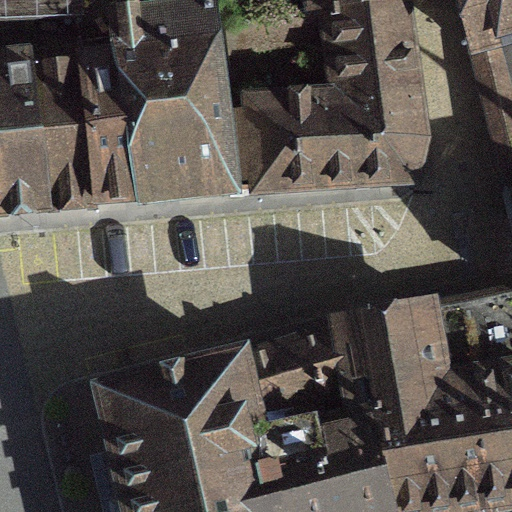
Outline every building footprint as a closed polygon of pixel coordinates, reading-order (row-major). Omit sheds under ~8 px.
[(0,0),(0,21),(76,17),(75,0),(0,0)] [(113,23),(108,24),(111,43),(115,42),(117,53),(137,201),(141,201),(141,207),(147,207),(147,202),(188,198),(231,195),(241,194),(241,184),(231,185),(210,9),(207,0),(166,0),(168,15),(113,23)] [(421,140),(401,0),(335,8),(343,79),(351,79),(356,81),(360,86),(361,94),(246,102),(253,189),(252,189),(252,193),(410,183),(421,140)] [(401,0),(312,0),(315,11),(335,8),(401,0)] [(511,0),(455,0),(470,56),(472,55),(482,52),(481,47),(507,40),(511,38),(511,0)] [(499,196),(511,194),(511,61),(507,40),(481,47),(482,52),(472,55),(499,196)] [(0,212),(40,208),(67,206),(89,204),(113,203),(137,201),(117,53),(115,42),(111,43),(75,46),(76,58),(25,65),(0,67),(0,212)] [(511,194),(499,196),(510,250),(511,258),(511,194)] [(511,291),(448,306),(387,320),(354,327),(378,445),(386,483),(391,511),(477,511),(511,506),(511,291)] [(237,363),(235,355),(232,356),(233,361),(265,511),(391,511),(386,483),(378,445),(354,327),(237,363)] [(265,511),(233,361),(232,356),(228,357),(229,362),(187,374),(114,393),(113,387),(95,392),(99,410),(106,408),(130,511),(265,511)]
